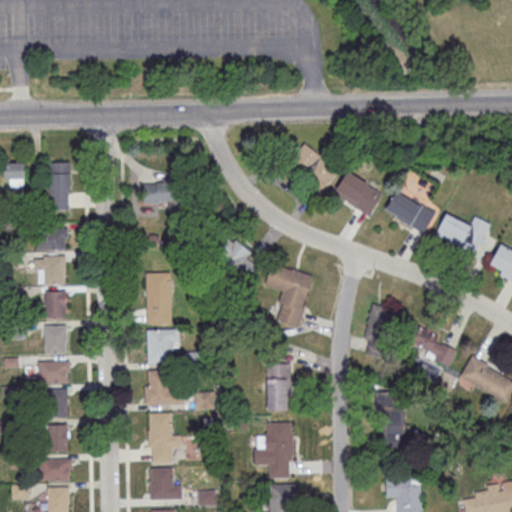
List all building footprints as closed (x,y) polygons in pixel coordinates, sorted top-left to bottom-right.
[(286,168),(304,146),(319,158),(323,153),(342,168),(320,195),(286,168)] [(23,187),(23,162),(4,162),(4,187),(23,187)] [(68,209),(68,162),(49,162),(49,209),(68,209)] [(334,195),(346,175),(381,196),(368,217),(334,195)] [(141,181),(141,201),(174,201),(174,181),(141,181)] [(418,208),(419,205),(435,215),(423,236),(395,220),(396,218),(386,212),(396,195),(418,208)] [(469,228),(474,218),(490,226),(485,237),(484,236),(473,258),(447,246),(448,243),(435,236),(445,216),(469,228)] [(66,249),(66,227),(36,227),(36,249),(66,249)] [(247,278),(259,253),(222,235),(210,260),(247,278)] [(511,283),(499,277),(501,273),(490,267),(501,247),(511,253),(511,283)] [(65,255),(35,255),(35,283),(65,283),(65,255)] [(312,274),(270,263),(265,284),(284,290),(276,320),(298,326),(312,274)] [(145,272),(170,271),(170,322),(146,323),(145,272)] [(65,290),(45,290),(45,316),(65,316),(65,290)] [(392,308),(371,303),(363,337),(383,342),(392,308)] [(449,364),(459,345),(415,322),(405,342),(449,364)] [(65,353),(65,325),(45,325),(45,353),(65,353)] [(146,329),(179,328),(179,341),(172,341),(173,361),(148,362),(146,329)] [(506,401),(511,389),(511,376),(471,355),(459,377),(506,401)] [(68,361),(37,361),(37,382),(68,382),(68,361)] [(266,410),(289,410),(289,363),(266,363),(266,410)] [(177,404),(177,370),(145,370),(145,404),(177,404)] [(67,388),(43,388),(43,417),(67,417),(67,388)] [(213,391),(194,391),(194,408),(213,408),(213,391)] [(383,409),(383,449),(404,449),(404,409),(383,409)] [(149,412),(170,411),(171,434),(180,434),(180,446),(171,446),(172,461),(152,462),(151,447),(148,447),(147,429),(149,429),(149,412)] [(265,421),(265,435),(254,435),(254,465),(268,465),(268,477),(293,477),(293,421),(265,421)] [(67,450),(67,424),(47,424),(47,450),(67,450)] [(70,458),(40,458),(40,479),(70,479),(70,458)] [(150,467),(172,466),(172,484),(181,484),(181,497),(150,498),(149,479),(151,479),(150,467)] [(421,511),(421,476),(385,477),(385,497),(396,497),(395,511),(421,511)] [(511,511),(511,481),(473,487),(474,497),(463,499),(464,511),(511,511)] [(292,511),(293,484),(268,484),(267,505),(260,505),(260,511),(292,511)] [(68,511),(68,486),(46,486),(46,511),(68,511)] [(215,490),(198,490),(198,505),(215,505),(215,490)]
